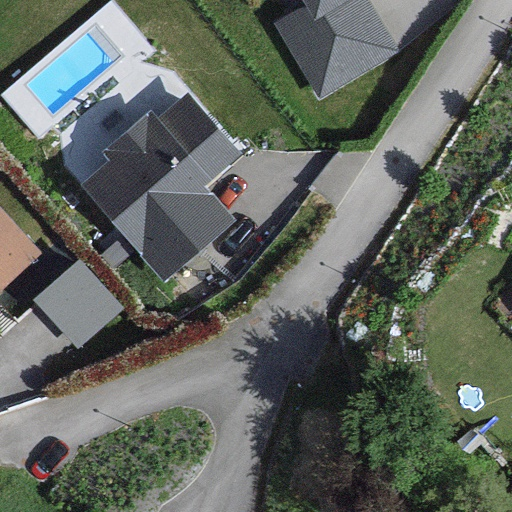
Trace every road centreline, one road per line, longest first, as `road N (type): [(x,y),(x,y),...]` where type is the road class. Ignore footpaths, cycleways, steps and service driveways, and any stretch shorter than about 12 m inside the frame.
road 1 (residential): [(505,0),(280,335)]
road 2 (residential): [(280,335),(0,443)]
road 3 (residential): [(280,335),(222,511)]
